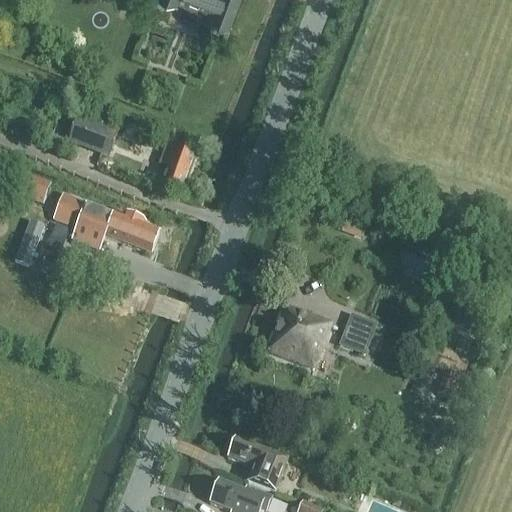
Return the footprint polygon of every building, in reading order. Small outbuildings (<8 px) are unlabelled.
[(210,12),(207,20),(230,28),(240,0),(164,0),(179,5),(180,0),(210,12)] [(110,153),(118,132),(80,118),(73,139),(110,153)] [(139,131),(135,127),(129,127),(126,132),(128,137),(133,139),(138,137),(139,131)] [(180,201),(195,161),(167,150),(161,168),(170,172),(162,194),(180,201)] [(66,174),(64,152),(39,154),(42,177),(66,174)] [(50,188),(20,177),(13,195),(43,207),(50,188)] [(75,231),(71,242),(99,253),(105,239),(151,257),(160,233),(85,204),(79,219),(75,231)] [(442,263),(405,249),(397,268),(434,282),(442,263)] [(311,372),(327,328),(283,312),(266,355),(311,372)] [(363,358),(375,329),(350,320),(339,349),(363,358)] [(429,443),(435,451),(442,446),(436,437),(429,443)] [(289,462),(233,442),(226,460),(251,470),(245,485),(275,496),(289,462)] [(218,482),(209,504),(230,511),(268,511),(273,499),(246,488),(244,492),(218,482)]
